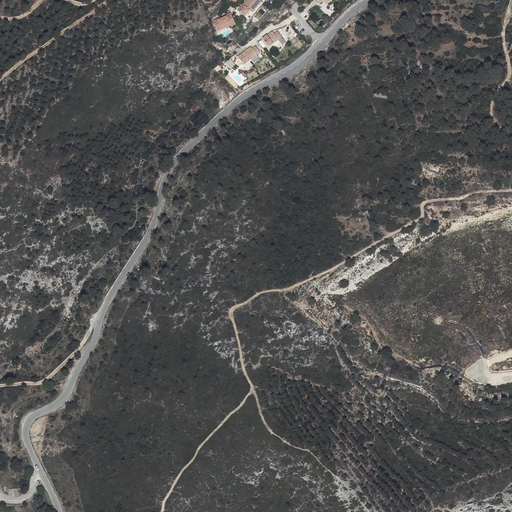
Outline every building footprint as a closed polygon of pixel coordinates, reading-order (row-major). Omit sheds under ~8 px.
[(260,0),(247,0),(241,8),(243,9),(241,12),(250,19),(264,3),(260,0)] [(213,20),(217,27),(221,25),(222,26),(230,23),(232,25),(232,26),(237,24),(231,12),(227,14),(227,16),(219,19),(218,18),(213,20)] [(218,31),(232,25),(230,23),(222,26),(221,25),(217,27),(218,31)] [(269,37),(264,40),(269,47),(274,44),(272,41),(277,37),(279,39),(283,37),(278,31),(275,33),(273,30),(267,35),(269,37)] [(245,52),(238,57),(244,65),(261,53),(256,47),(253,49),(247,54),(245,52)] [(226,62),(231,68),(235,64),(230,59),(226,62)]
